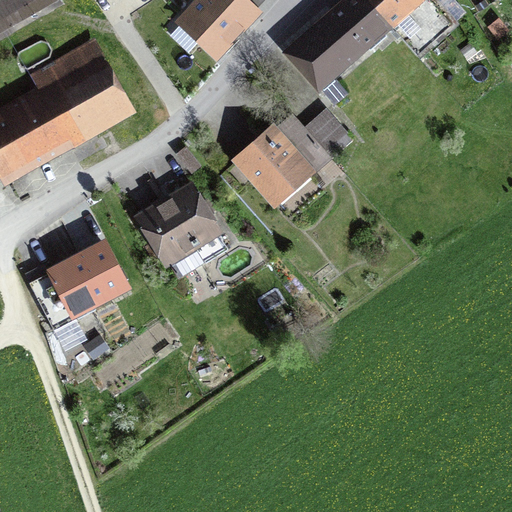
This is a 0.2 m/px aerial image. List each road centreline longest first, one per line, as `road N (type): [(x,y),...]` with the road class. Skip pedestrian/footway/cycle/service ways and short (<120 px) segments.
road 1 (residential): [(8,231),(173,130),(296,0)]
road 2 (track): [(96,511),(10,279)]
